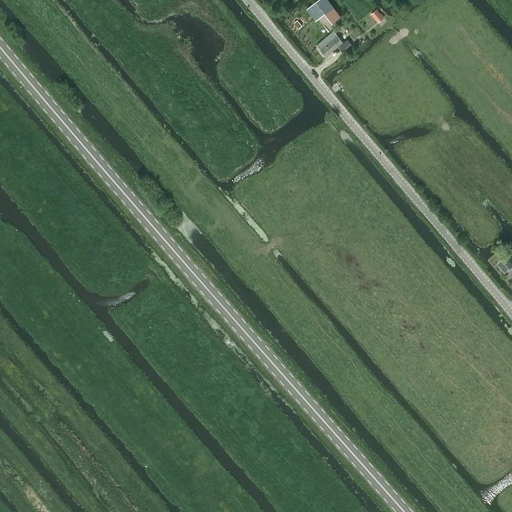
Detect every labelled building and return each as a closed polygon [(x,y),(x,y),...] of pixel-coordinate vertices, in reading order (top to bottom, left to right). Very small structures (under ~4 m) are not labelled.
[(316,1),(308,8),(317,19),(324,13),(325,12),(316,1)] [(325,12),(324,13),(332,23),(340,16),(332,6),(325,12)] [(383,17),(376,9),(371,14),(377,22),(383,17)] [(326,55),(343,42),(333,31),(317,44),(326,55)] [(509,251),(501,258),(502,259),(510,268),(511,265),(511,254),(510,253),(510,252),(509,251)]
